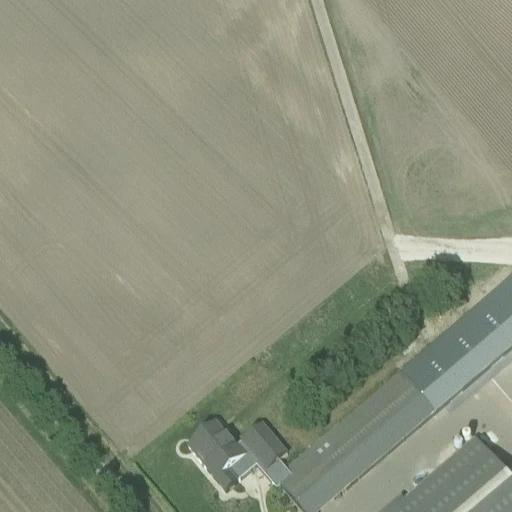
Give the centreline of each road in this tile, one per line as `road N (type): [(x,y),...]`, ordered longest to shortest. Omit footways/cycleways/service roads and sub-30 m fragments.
road 1 (track): [(315,0),(414,312),(475,405)]
road 2 (unclassified): [(132,511),(0,355)]
